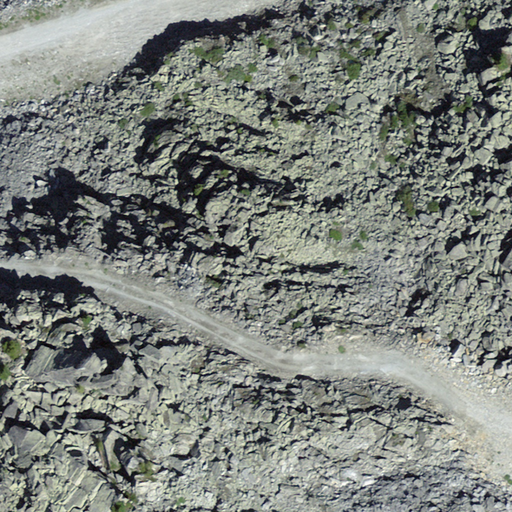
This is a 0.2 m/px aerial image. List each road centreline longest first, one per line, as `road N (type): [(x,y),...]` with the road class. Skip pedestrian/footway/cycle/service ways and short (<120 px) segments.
road 1 (track): [(511,429),(483,422),(389,365),(280,364),(162,298),(70,270),(0,272)]
road 2 (track): [(0,49),(195,0)]
